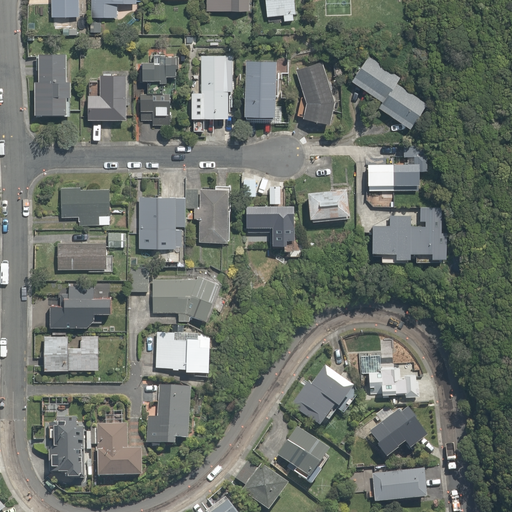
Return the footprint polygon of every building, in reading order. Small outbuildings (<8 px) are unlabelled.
[(76,17),(76,0),(51,0),(51,17),(76,17)] [(90,0),(90,18),(116,19),(117,5),(135,6),(135,0),(90,0)] [(231,13),(230,0),(203,0),(204,13),(231,13)] [(230,0),(231,13),(247,13),(246,0),(230,0)] [(282,22),(292,22),(290,0),(265,0),(267,16),(281,15),(282,22)] [(231,55),(200,54),(199,119),(230,119),(231,55)] [(425,104),(404,90),(399,76),(368,54),(349,80),(380,102),(375,108),(407,130),(425,104)] [(33,114),(69,116),(72,57),(39,55),(38,83),(34,82),(33,114)] [(245,61),(243,115),(273,117),(272,123),(282,124),(282,106),(271,105),(272,97),(281,98),(283,72),(289,72),(289,63),(245,61)] [(175,63),(141,62),(140,84),(174,84),(175,63)] [(305,105),(303,119),(326,123),(331,102),(320,62),(294,70),(305,105)] [(124,75),(99,75),(100,97),(84,97),(84,122),(125,122),(124,75)] [(152,126),(168,127),(169,97),(142,96),(140,121),(152,121),(152,126)] [(417,172),(426,172),(426,156),(417,156),(417,148),(403,148),(403,164),(364,164),(364,186),(417,186),(417,172)] [(257,176),(243,176),(242,187),(242,196),(256,197),(257,176)] [(267,204),(242,204),(242,229),(292,230),(293,205),(279,205),(280,186),(267,185),(267,204)] [(227,190),(188,188),(186,208),(194,209),(193,221),(200,221),(199,241),(224,243),(227,190)] [(78,225),(110,226),(110,216),(107,216),(107,191),(60,189),(59,217),(79,217),(78,225)] [(346,190),(305,193),(307,223),(348,220),(346,190)] [(182,245),(182,230),(174,230),(174,227),(184,227),(185,199),(139,198),(137,248),(174,249),(174,245),(182,245)] [(389,227),(372,226),(371,246),(370,257),(445,259),(434,209),(421,208),(420,226),(413,226),(412,219),(390,219),(389,227)] [(56,244),(56,268),(106,269),(106,272),(113,272),(113,252),(104,252),(104,245),(56,244)] [(179,254),(157,252),(156,261),(179,262),(179,254)] [(146,256),(130,255),(129,266),(146,267),(146,256)] [(149,271),(130,270),(129,292),(149,293),(149,271)] [(188,320),(188,313),(204,321),(218,286),(203,279),(152,278),(153,314),(177,313),(177,320),(188,320)] [(86,327),(91,322),(91,312),(109,313),(110,286),(86,285),(86,296),(81,296),(81,285),(69,285),(69,292),(60,292),(60,303),(47,303),(47,327),(86,327)] [(66,333),(43,334),(43,371),(66,371),(98,370),(98,334),(78,335),(78,346),(66,346),(66,333)] [(214,350),(214,333),(154,333),(154,370),(208,370),(208,350),(214,350)] [(404,398),(418,398),(417,365),(368,367),(369,393),(404,392),(404,398)] [(322,369),(295,404),(322,425),(350,390),(322,369)] [(147,413),(146,444),(175,445),(176,439),(187,439),(189,387),(158,386),(157,414),(147,413)] [(396,409),(367,432),(377,445),(374,448),(383,460),(403,445),(408,451),(427,437),(407,410),(401,415),(396,409)] [(122,416),(105,416),(105,424),(97,424),(96,477),(140,478),(140,452),(126,452),(126,424),(122,424),(122,416)] [(65,480),(80,480),(83,420),(56,419),(54,472),(66,473),(65,480)] [(291,474),(309,488),(321,472),(315,467),(325,454),(296,432),(277,457),(294,470),(291,474)] [(261,511),(268,511),(284,492),(281,490),(284,487),(258,468),(256,471),(246,464),(234,479),(244,487),(238,495),(261,511)] [(424,472),(372,473),(372,502),(425,501),(424,472)] [(234,511),(223,498),(209,510),(204,503),(192,511),(234,511)]
